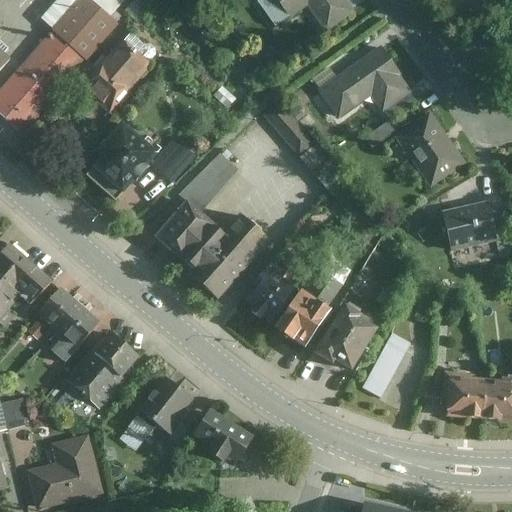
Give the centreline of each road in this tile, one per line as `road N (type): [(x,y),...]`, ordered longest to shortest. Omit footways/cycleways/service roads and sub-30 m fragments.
road 1 (tertiary): [(332,436),(222,366),(0,171)]
road 2 (tertiary): [(511,468),(429,463),(332,436)]
